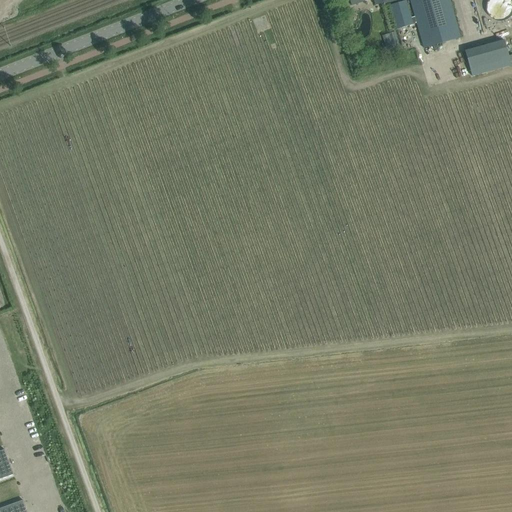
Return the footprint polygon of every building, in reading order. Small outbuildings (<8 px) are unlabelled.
[(404,0),(402,0),(389,4),(395,28),(411,24),(415,22),(414,17),(409,18),(404,0)] [(449,0),(409,0),(414,16),(416,22),(423,47),(459,36),(449,0)] [(386,39),(388,48),(400,45),(398,35),(386,39)] [(471,76),(511,65),(504,40),(464,51),(471,76)] [(0,479),(13,474),(4,449),(0,450),(0,479)] [(0,511),(26,511),(22,500),(0,507),(0,511)]
